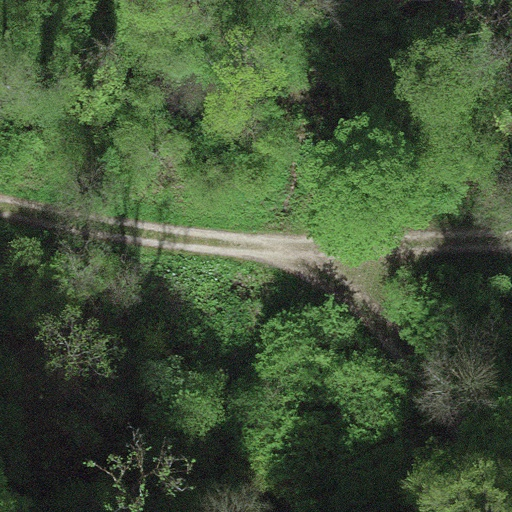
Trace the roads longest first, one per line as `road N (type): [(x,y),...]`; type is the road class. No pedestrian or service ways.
road 1 (track): [(0,205),(220,249),(511,237)]
road 2 (track): [(342,243),(376,312),(511,498)]
